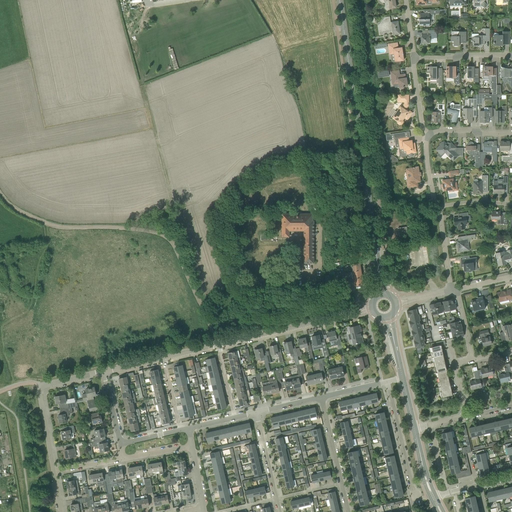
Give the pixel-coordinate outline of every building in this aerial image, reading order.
[(375,0),(383,0),(384,1),(385,2),(385,3),(385,4),(385,6),(385,7),(385,8),(387,10),(386,11),(387,11),(391,9),(390,9),(395,8),(394,0),(375,0)] [(473,0),(473,4),(473,7),(476,7),(477,6),(481,6),(483,7),(484,9),(487,5),(488,5),(488,0),(487,0),(473,0)] [(429,20),(429,15),(429,13),(420,14),(420,19),(419,19),(419,26),(426,26),(426,27),(429,27),(429,24),(430,24),(431,24),(431,23),(432,22),(431,22),(431,21),(431,20),(430,20),(429,20)] [(398,27),(398,23),(398,22),(393,22),(392,24),(391,23),(390,23),(389,17),(384,18),(378,26),(379,35),(382,35),(385,31),(389,30),(389,31),(392,33),(393,33),(393,34),(394,35),(399,34),(399,31),(400,31),(399,27),(398,27)] [(436,31),(423,31),(423,35),(421,35),(421,43),(430,43),(430,39),(433,39),(433,38),(436,38),(436,31)] [(466,32),(451,32),(451,42),(453,42),(453,46),(459,46),(459,43),(466,43),(466,38),(466,32)] [(502,35),(498,35),(498,34),(497,33),(494,33),(493,34),(493,35),(493,46),(502,46),(502,45),(509,45),(509,32),(502,32),(502,35)] [(485,45),(485,40),(485,36),(478,36),(478,38),(472,38),(472,42),(473,42),(473,46),(479,46),(479,45),(485,45)] [(392,44),(388,44),(389,52),(391,52),(391,53),(392,53),(393,54),(394,54),(395,62),(396,62),(396,63),(396,64),(397,64),(398,64),(399,64),(400,63),(400,62),(400,61),(403,60),(401,48),(393,49),(392,44)] [(441,86),(441,68),(436,68),(436,67),(427,67),(427,70),(427,71),(427,73),(430,73),(430,80),(436,80),(436,83),(438,83),(438,86),(441,86)] [(455,73),(455,68),(455,67),(446,67),(446,72),(446,78),(451,78),(451,79),(453,79),(453,83),(455,84),(459,84),(459,78),(459,73),(455,73)] [(478,83),(478,74),(478,69),(473,69),(473,67),(467,67),(467,69),(464,69),(464,73),(467,73),(467,79),(474,79),(474,83),(478,83)] [(496,85),(496,73),(496,68),(492,68),(492,67),(488,67),(483,67),(483,70),(482,70),(482,73),(481,73),(481,76),(482,76),(482,77),(482,80),(489,80),(489,81),(489,85),(490,85),(491,85),(491,89),(492,89),(492,92),(492,94),(496,95),(496,94),(496,85)] [(511,68),(510,69),(508,69),(506,69),(504,68),(502,68),(500,67),(501,67),(501,68),(500,69),(500,72),(499,73),(500,74),(500,77),(501,78),(500,78),(500,79),(505,77),(506,77),(510,87),(511,87),(511,68)] [(399,71),(394,72),(391,72),(392,80),(393,81),(398,80),(399,87),(400,87),(400,88),(401,89),(403,89),(403,88),(403,87),(407,86),(406,78),(405,78),(404,74),(399,75),(399,71)] [(408,105),(408,95),(403,95),(398,95),(398,102),(404,102),(404,104),(404,105),(407,107),(408,105)] [(484,101),(484,95),(476,95),(476,99),(476,105),(481,105),(481,101),(484,101)] [(500,95),(497,95),(492,95),(492,105),(497,105),(497,97),(500,97),(500,95)] [(476,112),(476,105),(476,99),(468,99),(468,102),(470,104),(470,108),(469,110),(468,110),(467,108),(463,109),(463,114),(463,119),(467,119),(467,123),(472,123),(472,119),(472,117),(476,117),(476,112)] [(460,105),(454,105),(454,104),(453,103),(452,103),(451,103),(450,103),(450,104),(450,105),(450,106),(450,108),(447,108),(447,114),(451,114),(453,116),(452,118),(451,119),(451,120),(451,121),(452,122),(455,122),(456,123),(457,120),(457,118),(460,118),(460,105)] [(431,112),(431,115),(430,116),(430,119),(431,120),(431,123),(434,123),(436,125),(437,123),(440,123),(440,115),(444,115),(444,104),(437,104),(437,109),(435,112),(431,112)] [(506,118),(506,113),(506,106),(502,106),(502,111),(495,111),(495,123),(504,123),(504,118),(506,118)] [(404,110),(402,108),(400,107),(397,112),(393,118),(397,121),(397,123),(399,125),(401,124),(403,122),(402,120),(404,118),(407,120),(412,113),(405,109),(404,110)] [(492,118),(492,113),(492,108),(488,108),(488,111),(480,111),(480,123),(482,123),(483,124),(484,124),(485,124),(486,123),(489,123),(489,118),(492,118)] [(416,153),(414,143),(412,144),(411,141),(408,141),(408,138),(405,138),(405,132),(400,133),(394,134),(394,140),(395,142),(399,142),(399,146),(400,150),(399,150),(400,156),(406,155),(408,154),(409,155),(409,156),(410,156),(411,156),(412,156),(413,156),(413,155),(414,155),(414,154),(414,153),(416,153)] [(453,151),(456,148),(451,143),(449,145),(447,145),(444,142),(443,143),(442,142),(439,145),(440,145),(435,150),(439,153),(437,155),(440,158),(442,156),(442,154),(441,153),(443,151),(453,161),(458,156),(453,151)] [(480,158),(480,152),(480,145),(475,145),(475,146),(474,146),(474,145),(474,144),(473,144),(473,143),(472,142),(471,142),(470,142),(469,142),(468,142),(468,143),(467,144),(467,145),(467,146),(466,146),(466,150),(467,150),(467,151),(467,152),(468,153),(469,154),(470,155),(470,156),(470,157),(471,158),(472,159),(473,160),(474,160),(475,160),(475,163),(474,163),(474,164),(474,165),(474,166),(475,166),(475,168),(480,168),(480,166),(480,158)] [(497,162),(497,152),(497,147),(493,147),(493,142),(487,142),(484,142),(484,143),(483,144),(483,156),(485,156),(486,155),(486,152),(487,151),(491,151),(491,152),(491,155),(492,156),(492,162),(497,162)] [(511,161),(511,143),(509,143),(509,142),(501,142),(501,143),(500,143),(500,148),(500,151),(508,151),(508,155),(507,155),(507,156),(502,156),(502,161),(511,161),(511,162),(511,161)] [(419,178),(418,171),(418,167),(414,168),(414,167),(413,167),(413,168),(406,169),(406,173),(408,173),(409,180),(409,184),(407,184),(408,188),(412,187),(417,186),(417,182),(420,182),(419,178)] [(455,183),(454,179),(453,175),(459,174),(458,171),(449,172),(449,175),(450,179),(442,180),(443,191),(449,190),(449,192),(454,191),(453,183),(455,183)] [(482,182),(478,182),(478,180),(477,179),(475,179),(474,180),(474,182),(473,182),(473,194),(482,194),(482,192),(488,192),(488,176),(482,176),(482,182)] [(507,190),(507,185),(507,182),(503,182),(503,185),(493,185),(493,189),(493,194),(504,194),(504,190),(507,190)] [(491,217),(491,220),(497,220),(497,224),(503,224),(504,225),(507,225),(507,224),(507,222),(507,217),(503,217),(503,215),(503,213),(500,213),(500,212),(491,212),(491,217)] [(470,216),(468,216),(467,213),(460,214),(460,217),(453,218),(454,226),(457,225),(458,230),(465,229),(464,224),(467,224),(466,222),(470,221),(470,216)] [(289,231),(304,231),(304,263),(313,263),(313,221),(312,221),(312,214),(282,214),(282,237),(289,237),(289,231)] [(398,228),(398,230),(399,236),(410,235),(408,227),(398,228)] [(424,247),(422,235),(415,236),(416,248),(424,247)] [(475,235),(462,236),(457,237),(458,241),(457,241),(458,252),(469,250),(468,243),(471,238),(475,238),(475,235)] [(511,260),(511,250),(507,251),(507,252),(503,253),(503,252),(495,254),(495,255),(494,256),(495,257),(495,258),(496,258),(497,261),(498,266),(506,264),(506,262),(511,260)] [(465,259),(460,260),(461,264),(463,264),(463,267),(464,272),(468,272),(468,273),(471,272),(471,271),(474,271),(473,266),(477,265),(477,264),(476,262),(477,262),(476,257),(465,259)] [(412,268),(414,268),(413,261),(405,262),(406,272),(412,272),(412,268)] [(360,271),(360,264),(351,265),(351,268),(352,268),(353,272),(360,271)] [(362,285),(361,278),(353,279),(353,282),(354,282),(355,286),(362,285)] [(501,292),(497,293),(498,298),(499,301),(499,302),(509,300),(511,299),(511,296),(511,295),(510,290),(506,291),(502,293),(501,292)] [(485,309),(483,302),(482,297),(478,298),(478,301),(472,302),(471,301),(472,307),(470,307),(472,314),(478,312),(478,310),(485,309)] [(452,301),(452,300),(447,301),(448,306),(449,305),(450,310),(456,309),(454,300),(452,301)] [(448,306),(447,301),(443,302),(443,303),(441,303),(443,312),(450,310),(449,305),(448,306)] [(407,311),(408,317),(409,317),(418,315),(419,315),(418,310),(421,309),(421,308),(420,306),(415,308),(415,309),(412,310),(407,311)] [(457,330),(457,329),(461,328),(461,324),(458,325),(458,322),(449,324),(451,332),(457,330)] [(503,332),(499,333),(501,342),(502,341),(504,341),(504,342),(506,342),(508,341),(510,341),(509,340),(511,339),(511,336),(511,331),(511,330),(511,324),(502,327),(503,332)] [(349,335),(349,337),(349,338),(350,339),(351,339),(352,339),(353,339),(354,344),(353,344),(355,351),(358,350),(356,344),(358,343),(363,342),(362,337),(361,337),(360,334),(360,332),(359,326),(353,327),(351,327),(349,328),(351,334),(349,334),(349,335)] [(463,336),(463,333),(461,328),(457,329),(457,330),(451,332),(453,339),(463,336)] [(490,337),(489,334),(488,334),(487,330),(480,332),(481,339),(478,340),(479,344),(482,343),(483,346),(491,344),(489,337),(490,337)] [(334,331),(327,333),(329,338),(329,341),(331,347),(337,345),(338,348),(341,347),(340,342),(339,337),(336,338),(334,331)] [(315,336),(312,337),(313,342),(314,345),(312,346),(313,350),(319,349),(322,348),(323,350),(327,349),(326,346),(325,341),(321,342),(321,340),(320,340),(318,334),(315,335),(315,336)] [(314,361),(311,349),(310,344),(307,345),(305,338),(298,340),(300,348),(304,347),(305,352),(308,351),(310,361),(314,361)] [(297,357),(296,350),(295,348),(292,349),(291,342),(286,343),(286,342),(283,343),(284,346),(285,352),(289,351),(290,355),(293,354),(294,356),(293,356),(295,365),(296,365),(299,364),(298,360),(297,357)] [(281,351),(280,352),(278,352),(276,345),(269,347),(272,359),(279,357),(280,363),(283,363),(281,351)] [(424,348),(424,345),(420,346),(420,347),(416,348),(417,353),(422,352),(421,349),(424,348)] [(270,371),(267,360),(266,355),(263,355),(261,348),(257,349),(254,350),(255,353),(256,359),(260,358),(261,361),(264,361),(267,372),(270,371)] [(228,353),(229,360),(237,358),(235,351),(228,353)] [(366,356),(362,357),(358,358),(360,365),(356,366),(358,373),(362,372),(361,369),(369,367),(366,356)] [(240,357),(237,358),(229,360),(231,367),(239,365),(241,364),(240,357)] [(206,360),(207,366),(216,364),(214,358),(206,360)] [(325,376),(323,366),(321,359),(318,360),(321,373),(313,375),(315,383),(323,381),(322,377),(325,376)] [(217,370),(216,364),(207,366),(209,372),(217,370)] [(173,367),(175,374),(183,372),(182,365),(173,367)] [(242,368),(239,368),(239,365),(231,367),(232,373),(240,371),(243,370),(242,368)] [(344,376),(343,372),(341,367),(335,368),(337,378),(344,376)] [(477,371),(479,379),(482,378),(482,377),(493,375),(491,369),(492,369),(492,368),(491,369),(491,367),(480,369),(480,370),(477,371)] [(511,378),(511,373),(511,371),(508,372),(507,367),(504,368),(505,374),(499,375),(501,383),(505,382),(505,381),(510,380),(510,379),(511,378)] [(337,378),(335,368),(328,370),(331,379),(337,378)] [(150,372),(151,378),(159,376),(158,370),(150,372)] [(219,377),(217,370),(209,372),(210,379),(219,377)] [(240,371),(232,373),(234,380),(242,378),(244,377),(244,374),(243,370),(240,371)] [(185,372),(183,372),(175,374),(176,380),(185,378),(186,377),(185,372)] [(298,379),(298,375),(297,375),(291,377),(293,388),(300,387),(298,379)] [(315,383),(313,375),(306,377),(308,385),(315,383)] [(152,378),(150,379),(152,385),(153,385),(161,383),(159,376),(152,378)] [(119,379),(120,386),(128,384),(126,377),(119,379)] [(220,383),(219,377),(210,379),(212,385),(220,383)] [(242,378),(234,380),(235,386),(243,384),(247,383),(246,381),(245,377),(244,377),(242,378)] [(293,388),(291,377),(287,377),(284,378),(285,382),(287,390),(293,388)] [(186,384),(185,378),(176,380),(178,386),(186,384)] [(484,385),(482,378),(479,379),(479,380),(470,382),(472,390),(481,387),(481,386),(484,385)] [(279,392),(278,387),(277,384),(276,380),(269,382),(272,394),(275,393),(279,392)] [(272,394),(269,382),(262,384),(263,387),(264,395),(268,394),(268,395),(272,394)] [(162,389),(161,383),(153,385),(155,391),(162,389)] [(222,389),(220,383),(212,385),(213,391),(222,389)] [(247,383),(235,386),(237,393),(249,390),(247,383)] [(129,390),(128,384),(120,386),(122,392),(129,390)] [(188,390),(186,384),(178,386),(179,392),(188,390)] [(86,390),(87,394),(82,396),(83,401),(94,399),(90,399),(90,397),(96,395),(94,388),(86,390)] [(164,396),(162,389),(155,391),(156,398),(164,396)] [(223,395),(222,389),(213,391),(215,397),(223,395)] [(134,393),(130,394),(129,390),(122,392),(123,399),(131,397),(134,396),(134,393)] [(189,397),(188,390),(179,392),(181,399),(189,397)] [(250,396),(249,390),(237,393),(238,399),(250,396)] [(376,393),(370,395),(372,403),(378,402),(376,393)] [(65,395),(55,397),(56,404),(59,403),(60,409),(72,407),(78,406),(77,402),(66,404),(66,402),(65,400),(65,399),(65,395)] [(225,401),(223,395),(215,397),(216,403),(225,401)] [(372,403),(370,395),(364,396),(366,405),(372,403)] [(131,397),(123,399),(125,405),(133,403),(136,403),(134,396),(131,397)] [(165,403),(164,396),(156,398),(153,399),(154,405),(158,404),(165,403)] [(251,399),(250,396),(238,399),(240,406),(243,405),(243,408),(249,407),(248,404),(247,400),(251,399)] [(366,405),(364,396),(357,398),(359,406),(366,405)] [(191,403),(189,397),(181,399),(182,405),(191,403)] [(359,406),(357,398),(351,399),(353,408),(359,406)] [(94,399),(89,400),(87,401),(90,411),(99,409),(98,403),(95,404),(94,399)] [(353,408),(351,399),(345,401),(347,409),(353,408)] [(226,408),(225,401),(216,403),(218,410),(226,408)] [(347,409),(345,401),(339,402),(340,411),(347,409)] [(134,410),(133,403),(125,405),(126,412),(134,410)] [(167,409),(165,403),(158,404),(159,411),(167,409)] [(192,409),(191,403),(182,405),(184,411),(192,409)] [(72,413),(72,407),(60,409),(61,415),(58,415),(60,423),(66,422),(66,418),(68,418),(69,416),(69,414),(72,413)] [(192,409),(184,411),(185,417),(197,415),(195,408),(192,409)] [(314,408),(308,409),(310,418),(316,416),(314,408)] [(134,410),(126,412),(128,418),(139,415),(138,409),(134,410)] [(168,416),(167,409),(159,411),(160,414),(156,415),(157,418),(168,416)] [(310,418),(308,409),(302,411),(304,419),(310,418)] [(304,419),(302,411),(296,412),(298,421),(304,419)] [(98,412),(93,413),(90,414),(93,424),(102,422),(101,416),(99,416),(98,412)] [(296,412),(289,414),(291,422),(292,424),(298,423),(298,421),(296,412)] [(388,431),(386,431),(384,419),(385,419),(383,412),(375,414),(384,454),(393,452),(391,446),(390,446),(387,434),(388,434),(388,431)] [(291,422),(289,414),(283,415),(285,424),(291,422)] [(139,415),(128,418),(129,425),(137,423),(141,422),(141,421),(139,415)] [(285,424),(283,415),(277,417),(279,425),(285,424)] [(170,422),(168,416),(157,418),(158,421),(160,420),(161,424),(170,422)] [(279,425),(277,417),(271,418),(273,427),(279,425)] [(471,437),(511,427),(511,426),(511,419),(497,423),(497,422),(494,422),(494,424),(482,427),(475,428),(475,427),(469,428),(471,437)] [(139,430),(137,423),(129,425),(131,431),(139,430)] [(249,423),(243,425),(245,433),(251,432),(249,423)] [(74,425),(72,426),(67,427),(67,431),(61,432),(63,440),(71,438),(74,438),(73,433),(75,433),(74,425)] [(245,433),(243,425),(237,426),(239,435),(245,433)] [(239,435),(237,426),(230,428),(232,436),(239,435)] [(232,436),(230,428),(224,429),(226,437),(232,436)] [(321,435),(319,428),(310,431),(312,437),(314,436),(321,435)] [(104,429),(99,430),(94,431),(96,438),(93,439),(94,442),(100,441),(100,437),(105,436),(104,429)] [(226,437),(224,429),(218,431),(220,439),(226,437)] [(220,439),(218,431),(212,432),(214,440),(220,439)] [(214,440),(212,432),(205,433),(207,442),(214,440)] [(460,472),(455,452),(450,432),(442,434),(443,440),(444,440),(447,452),(446,452),(447,455),(448,455),(451,467),(450,467),(451,474),(455,473),(458,472),(460,472)] [(285,437),(282,437),(275,439),(277,445),(283,444),(286,443),(285,437)] [(100,441),(94,442),(87,444),(88,450),(92,449),(92,447),(94,446),(95,449),(99,448),(100,452),(109,450),(107,443),(101,444),(100,441)] [(74,444),(72,444),(67,445),(68,450),(65,450),(66,458),(73,457),(73,452),(75,452),(74,444)] [(213,453),(210,454),(212,460),(220,458),(222,457),(221,451),(218,452),(215,452),(213,453)] [(368,504),(362,477),(356,451),(348,453),(349,459),(350,459),(355,477),(353,478),(354,481),(355,481),(360,499),(359,499),(360,506),(368,504)] [(484,453),(480,454),(475,455),(477,462),(486,460),(484,453)] [(389,457),(385,457),(387,464),(388,470),(390,477),(392,485),(388,486),(390,492),(393,491),(394,498),(398,497),(403,496),(401,489),(400,490),(399,483),(397,477),(399,477),(398,474),(397,474),(395,468),(394,462),(395,462),(393,455),(389,457)] [(221,464),(220,458),(212,460),(213,466),(221,464)] [(487,467),(486,460),(477,462),(479,469),(487,467)] [(173,463),(174,466),(177,465),(178,469),(185,467),(184,461),(173,463)] [(163,473),(162,467),(161,462),(154,464),(156,471),(159,470),(160,474),(163,473)] [(223,470),(221,464),(213,466),(214,472),(223,470)] [(143,477),(142,471),(141,466),(135,467),(136,475),(140,474),(140,477),(143,477)] [(136,475),(135,467),(128,468),(130,480),(137,479),(136,475)] [(187,474),(185,467),(178,469),(178,473),(175,473),(176,478),(180,477),(180,475),(187,474)] [(487,467),(479,469),(479,471),(480,473),(480,476),(488,474),(489,474),(488,469),(487,467)] [(113,470),(108,470),(108,472),(109,477),(110,483),(113,482),(113,484),(117,483),(116,478),(115,471),(113,471),(113,470)] [(122,470),(115,471),(116,478),(117,483),(123,482),(122,481),(124,480),(123,474),(122,470)] [(224,477),(223,470),(214,472),(216,479),(224,477)] [(104,484),(103,478),(102,473),(95,474),(97,482),(100,481),(101,485),(104,484)] [(95,474),(89,475),(89,480),(91,486),(94,486),(93,483),(97,483),(97,482),(95,474)] [(226,483),(224,477),(216,479),(217,485),(226,483)] [(78,487),(78,483),(77,480),(66,482),(67,489),(75,487),(78,487)] [(227,489),(226,483),(217,485),(219,491),(227,489)] [(188,484),(184,485),(177,486),(178,489),(181,488),(182,492),(190,491),(188,484)] [(80,493),(79,491),(78,487),(75,487),(67,489),(69,495),(80,493)] [(509,497),(507,488),(500,490),(502,498),(509,497)] [(133,489),(132,489),(129,490),(130,497),(131,502),(134,502),(135,509),(142,508),(141,500),(140,497),(135,498),(133,489)] [(229,495),(227,489),(219,491),(220,497),(229,495)] [(329,497),(327,497),(327,498),(328,500),(329,499),(336,498),(334,492),(333,489),(327,490),(328,493),(329,497)] [(502,498),(500,490),(493,491),(495,500),(502,498)] [(182,492),(179,493),(180,499),(185,498),(186,501),(191,500),(190,497),(191,497),(191,495),(190,491),(182,492)] [(495,500),(493,491),(486,493),(488,502),(495,500)] [(168,503),(167,498),(167,495),(166,492),(163,493),(164,496),(160,497),(162,504),(168,503)] [(107,503),(101,504),(102,511),(108,511),(109,511),(108,506),(111,506),(109,493),(106,494),(107,499),(107,503)] [(117,501),(114,501),(113,499),(113,500),(112,493),(109,493),(111,506),(114,505),(115,511),(122,511),(121,504),(117,504),(117,501)] [(162,504),(160,497),(157,497),(156,494),(153,494),(154,498),(155,505),(155,507),(162,506),(162,504)] [(230,502),(229,497),(229,495),(220,497),(222,504),(230,502)] [(477,511),(477,507),(474,496),(465,498),(466,502),(467,502),(468,507),(467,507),(467,510),(469,510),(469,511),(477,511)] [(313,504),(311,498),(309,498),(303,499),(305,508),(311,506),(311,505),(313,504)] [(129,510),(128,505),(128,503),(127,503),(127,499),(120,500),(121,504),(122,511),(125,511),(129,511),(129,510)] [(305,508),(303,499),(297,500),(298,507),(299,509),(305,508)] [(83,510),(82,507),(81,503),(75,504),(70,505),(72,511),(79,511),(83,510)]
